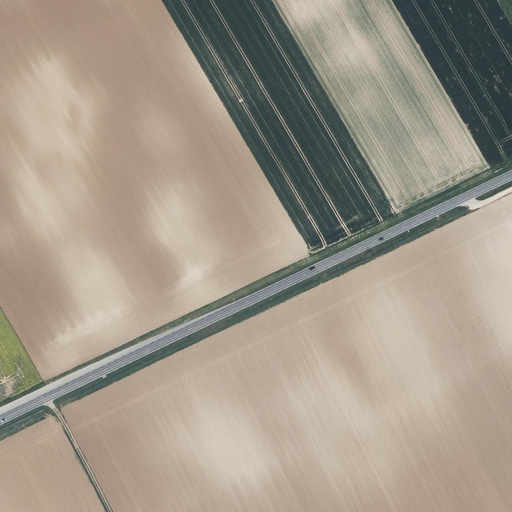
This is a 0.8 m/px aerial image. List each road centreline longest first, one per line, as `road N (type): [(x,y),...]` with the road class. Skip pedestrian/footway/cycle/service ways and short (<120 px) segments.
road 1 (secondary): [(511,174),(0,419)]
road 2 (track): [(49,396),(107,511)]
